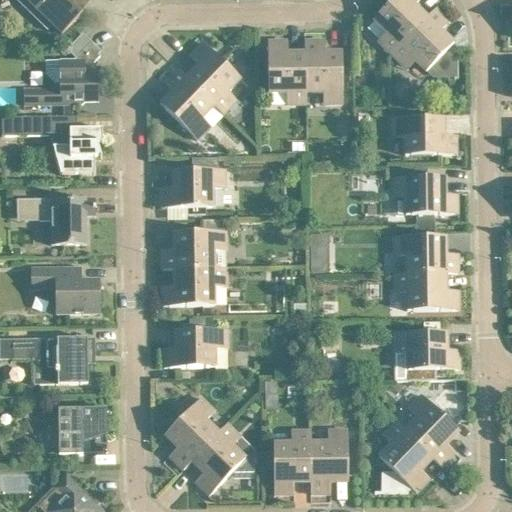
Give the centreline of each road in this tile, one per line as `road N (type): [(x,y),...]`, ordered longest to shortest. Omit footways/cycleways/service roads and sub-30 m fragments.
road 1 (residential): [(145,511),(132,480),(132,44),(148,19),(172,10),(354,0)]
road 2 (residential): [(470,0),(481,25),(489,374)]
road 3 (residential): [(489,374),(491,486),(476,511)]
